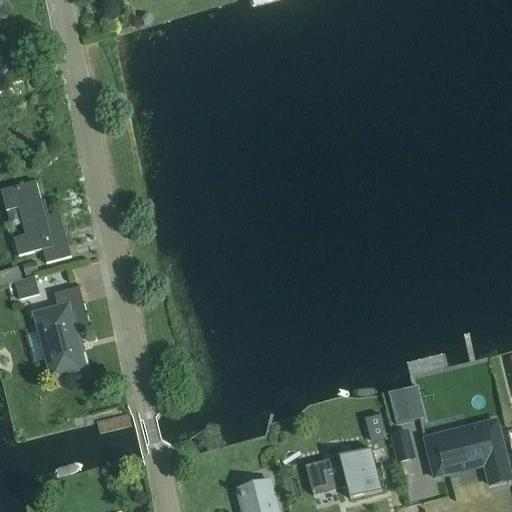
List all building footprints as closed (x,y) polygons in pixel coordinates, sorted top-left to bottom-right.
[(73,261),(53,181),(0,194),(0,254),(1,259),(16,255),(21,274),(73,261)] [(35,279),(23,282),(15,284),(20,300),(39,295),(35,279)] [(34,315),(39,333),(51,381),(87,372),(77,337),(92,333),(80,289),(55,295),(58,309),(34,315)] [(435,479),(456,474),(455,471),(484,464),(485,467),(490,487),(511,482),(496,422),(425,440),(435,479)] [(399,464),(414,460),(407,433),(392,437),(399,464)] [(372,451),(306,468),(314,497),(348,488),(351,501),(383,492),(372,451)] [(278,511),(272,483),(239,492),(244,511),(278,511)] [(511,511),(511,493),(502,496),(506,511),(511,511)]
